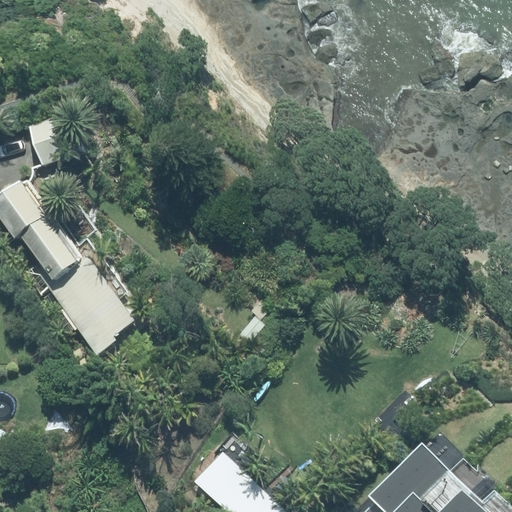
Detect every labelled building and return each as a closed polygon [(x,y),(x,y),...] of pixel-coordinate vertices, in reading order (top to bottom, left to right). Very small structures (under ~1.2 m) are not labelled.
[(64,115),(28,124),(38,165),(74,156),(64,115)] [(72,240),(70,242),(23,181),(0,198),(0,218),(30,256),(23,262),(95,353),(98,356),(117,340),(115,337),(138,318),(89,257),(86,259),(80,251),(72,240)] [(423,446),(372,498),(383,511),(485,511),(469,496),(473,493),(423,446)] [(210,495),(227,511),(287,511),(238,465),(210,495)] [(189,503),(203,487),(191,477),(178,494),(189,503)]
